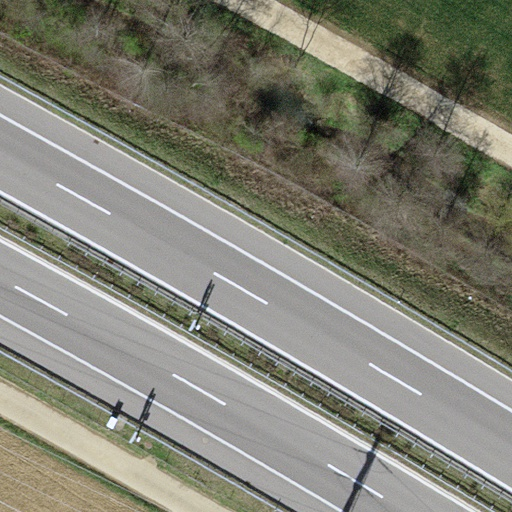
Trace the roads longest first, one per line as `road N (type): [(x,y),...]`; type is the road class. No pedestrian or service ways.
road 1 (motorway): [(511,450),(0,153)]
road 2 (motorway): [(0,280),(406,511)]
road 3 (track): [(218,0),(511,167)]
road 4 (track): [(193,511),(0,401)]
